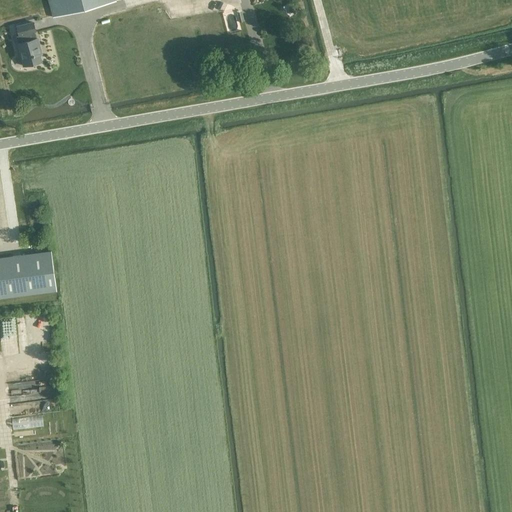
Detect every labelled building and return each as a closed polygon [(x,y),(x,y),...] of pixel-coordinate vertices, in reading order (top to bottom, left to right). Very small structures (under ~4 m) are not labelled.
[(48,0),(53,17),(117,1),(116,0),(48,0)] [(18,43),(24,66),(41,61),(38,48),(40,48),(37,38),(35,31),(36,31),(33,22),(17,26),(19,35),(20,35),(22,42),(18,43)] [(0,257),(0,297),(57,290),(52,250),(0,257)] [(46,338),(45,345),(51,345),(51,314),(38,313),(37,338),(46,338)] [(11,327),(12,343),(26,342),(24,316),(0,318),(1,328),(11,327)]
